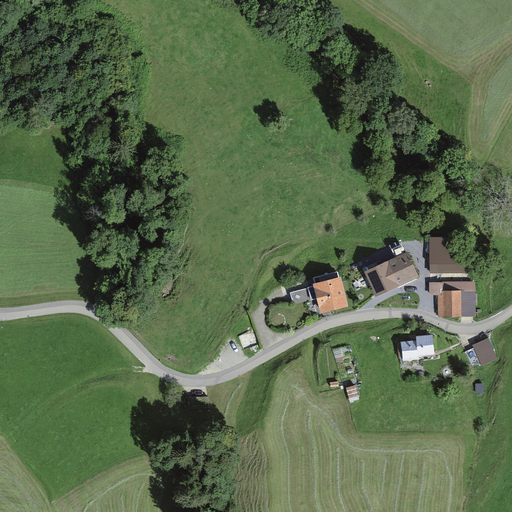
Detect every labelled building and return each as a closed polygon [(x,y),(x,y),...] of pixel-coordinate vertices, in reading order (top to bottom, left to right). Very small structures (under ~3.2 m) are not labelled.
[(457,238),(430,238),(430,273),(471,274),(471,263),(457,263),(457,238)] [(415,255),(376,273),(386,295),(425,277),(415,255)] [(317,286),(341,280),(339,273),(316,280),(317,286)] [(349,281),(325,286),(330,312),(354,308),(349,281)] [(475,285),(433,284),(432,295),(444,296),(443,317),(474,318),(475,285)] [(439,359),(438,339),(404,341),(405,361),(439,359)] [(495,361),(490,344),(480,347),(486,363),(495,361)] [(484,385),(475,384),(475,393),(483,394),(484,385)] [(201,398),(187,398),(187,406),(201,406),(201,398)]
